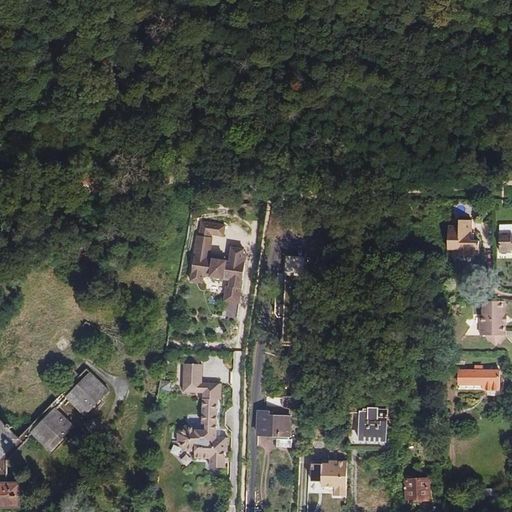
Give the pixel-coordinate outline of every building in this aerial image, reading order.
[(449,226),(449,250),(459,250),(459,255),(479,255),(480,241),(472,241),(473,221),(460,220),(460,226),(449,226)] [(224,303),(239,305),(243,280),(238,273),(245,268),(245,264),(242,263),(243,255),(244,251),(231,249),(229,263),(224,262),(218,261),(219,258),(213,256),(213,258),(209,257),(212,239),(210,239),(207,239),(207,235),(209,233),(215,234),(215,236),(223,238),(225,227),(202,224),(200,237),(197,237),(191,283),(202,284),(209,293),(225,295),(224,303)] [(511,231),(502,232),(500,232),(500,253),(511,252),(511,231)] [(306,256),(284,255),(283,272),(278,271),(275,313),(277,317),(283,317),(282,346),(302,346),(306,256)] [(506,301),(483,301),(483,315),(481,315),(481,335),(486,336),(494,343),(502,336),(506,336),(506,324),(505,324),(506,315),(506,301)] [(502,336),(494,343),(496,345),(506,336),(502,336)] [(202,367),(185,366),(184,395),(204,395),(212,395),(212,386),(202,386),(202,367)] [(0,506),(20,507),(20,484),(8,484),(8,461),(31,438),(30,437),(32,434),(50,451),(75,427),(57,410),(67,399),(85,416),(109,391),(87,369),(79,376),(72,369),(51,391),(58,398),(18,438),(0,420),(0,506)] [(458,386),(483,386),(483,391),(500,391),(501,369),(459,369),(458,386)] [(148,380),(162,383),(164,373),(150,371),(148,380)] [(293,384),(302,384),(302,374),(293,374),(293,384)] [(222,386),(212,386),(212,395),(204,395),(204,401),(218,401),(222,401),(222,386)] [(283,407),(301,408),(301,397),(284,396),(283,398),(283,407)] [(218,440),(218,401),(204,401),(204,426),(207,426),(207,432),(198,432),(198,428),(187,428),(180,436),(180,446),(187,453),(197,454),(197,461),(212,461),(212,470),(227,470),(227,454),(230,454),(230,440),(218,440)] [(389,409),(349,408),(348,447),(387,450),(389,409)] [(290,436),(290,416),(268,416),(268,412),(257,412),(257,435),(268,435),(269,436),(277,436),(277,445),(292,445),(292,436),(290,436)] [(330,462),(348,462),(348,448),(330,448),(330,462)] [(321,481),(321,486),(326,491),(335,491),(335,496),(347,496),(348,462),(330,462),(330,464),(313,464),(313,470),(312,470),(312,481),(321,481)] [(407,502),(429,501),(428,479),(406,480),(407,502)]
